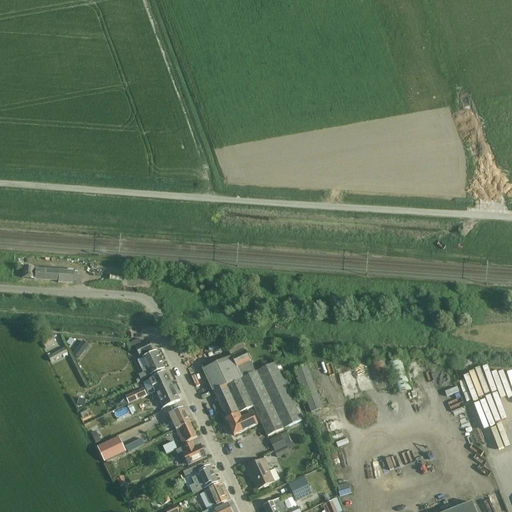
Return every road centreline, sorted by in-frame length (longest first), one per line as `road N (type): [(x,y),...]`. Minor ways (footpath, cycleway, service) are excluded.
road 1 (unclassified): [(511,219),(0,182)]
road 2 (residential): [(249,511),(155,302),(0,287)]
